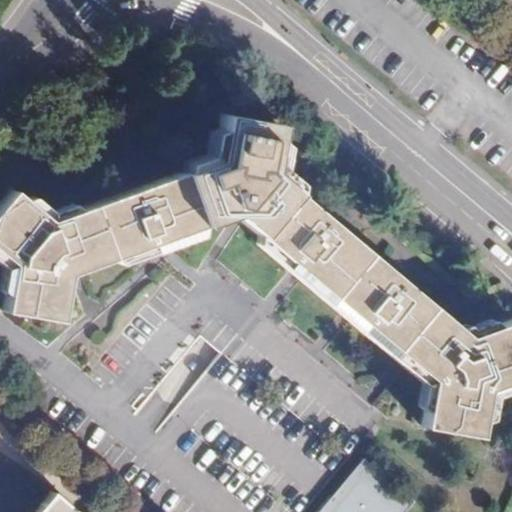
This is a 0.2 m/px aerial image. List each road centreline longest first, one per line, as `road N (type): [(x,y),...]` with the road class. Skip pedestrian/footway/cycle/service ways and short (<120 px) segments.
road 1 (unclassified): [(511,234),(263,25),(218,0)]
road 2 (unknown): [(359,425),(233,313),(207,308),(82,383)]
road 3 (unknown): [(82,383),(223,511)]
